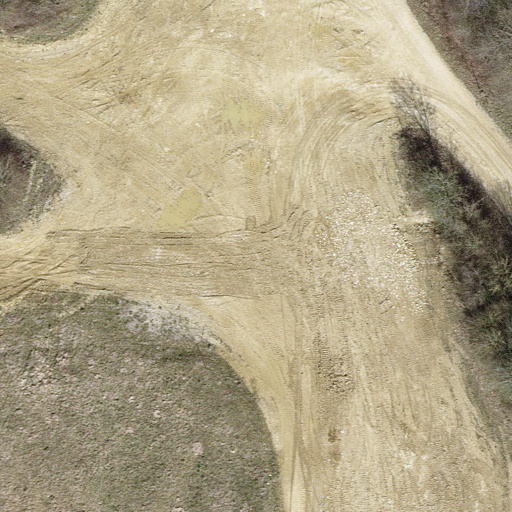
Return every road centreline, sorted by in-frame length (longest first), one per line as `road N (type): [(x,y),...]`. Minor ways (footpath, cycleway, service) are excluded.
road 1 (track): [(294,22),(349,266),(379,511)]
road 2 (track): [(349,266),(61,249),(0,260)]
road 3 (track): [(294,22),(72,92),(0,87)]
road 4 (track): [(511,176),(404,75),(294,22)]
